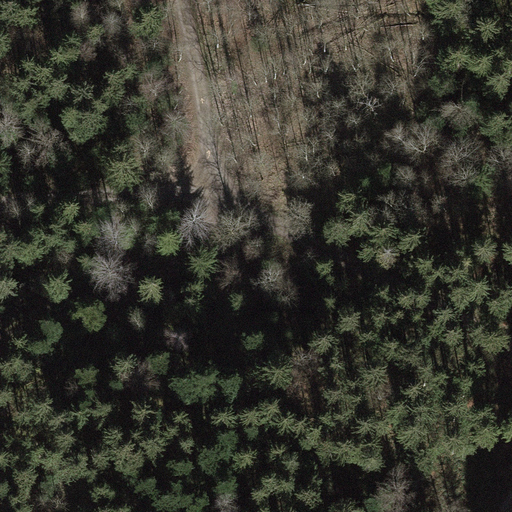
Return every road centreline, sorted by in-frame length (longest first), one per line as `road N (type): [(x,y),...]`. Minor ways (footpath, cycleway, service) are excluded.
road 1 (track): [(511,344),(216,198),(0,206)]
road 2 (unknown): [(0,337),(167,265),(198,235),(216,198)]
road 3 (track): [(216,198),(186,0)]
